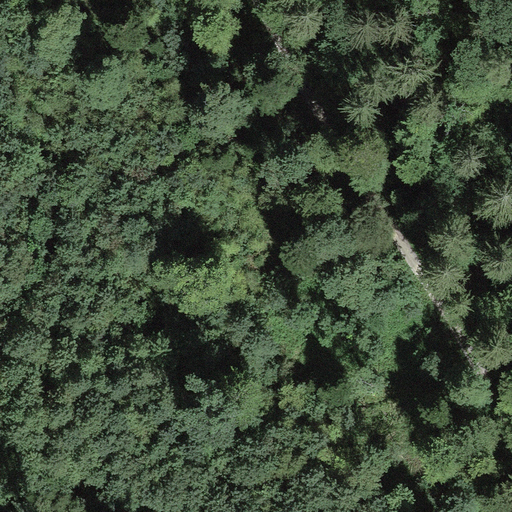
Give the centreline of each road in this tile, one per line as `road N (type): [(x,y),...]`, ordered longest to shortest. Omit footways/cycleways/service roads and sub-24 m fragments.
road 1 (track): [(511,425),(265,0)]
road 2 (track): [(413,0),(511,199)]
